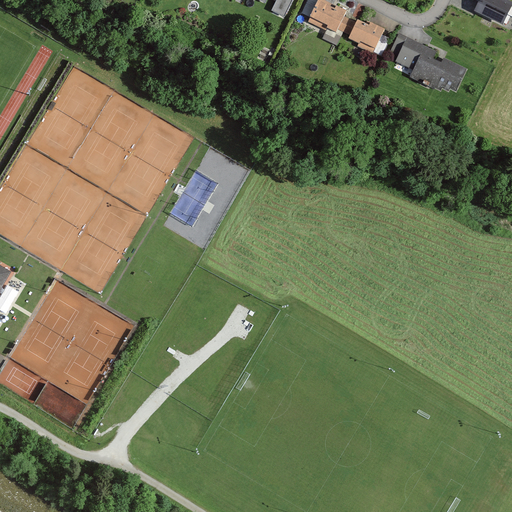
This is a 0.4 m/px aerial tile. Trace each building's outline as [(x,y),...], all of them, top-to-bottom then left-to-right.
[(375,57),(388,32),(323,0),(310,0),(303,16),(311,20),(310,23),(330,33),(326,41),(341,48),(348,35),(354,38),(352,42),(362,47),(360,50),(375,57)] [(511,16),(511,5),(500,0),(482,0),(477,11),(507,26),(511,16)] [(440,54),(401,35),(392,55),(399,58),(397,63),(416,72),(413,79),(442,93),(444,90),(452,94),(454,90),(459,93),(470,72),(445,60),(443,62),(437,59),(440,54)] [(0,290),(11,272),(0,265),(0,290)] [(9,281),(0,299),(0,309),(10,314),(22,287),(9,281)]
